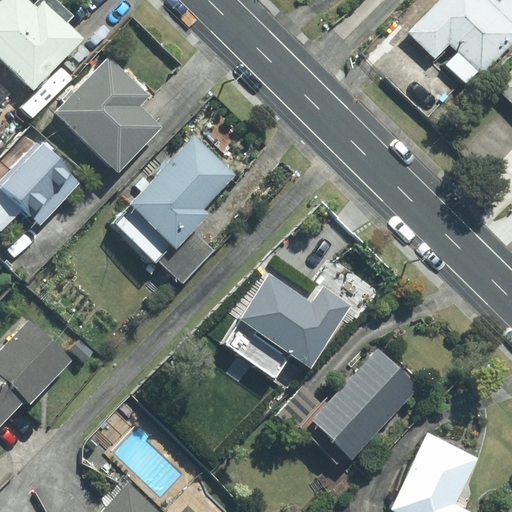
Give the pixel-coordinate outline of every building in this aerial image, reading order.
[(0,0),(0,66),(25,92),(77,40),(39,2),(31,9),(22,0),(0,0)] [(511,2),(509,0),(492,0),(487,6),(480,0),(434,0),(403,32),(431,59),(443,47),(474,78),(511,39),(511,2)] [(145,101),(104,59),(49,113),(110,175),(155,131),(135,110),(145,101)] [(511,64),(490,88),(511,108),(511,64)] [(0,98),(0,121),(11,109),(0,98)] [(48,212),(75,185),(51,160),(57,155),(28,125),(0,151),(0,224),(15,210),(23,218),(39,202),(48,212)] [(190,231),(202,217),(196,212),(231,172),(188,134),(124,207),(127,210),(112,226),(178,284),(210,248),(190,231)] [(313,250),(293,233),(267,263),(287,280),(313,250)] [(269,276),(235,321),(221,340),(268,376),(283,356),(303,372),(349,311),(317,287),(305,303),(269,276)] [(23,409),(69,363),(24,318),(0,342),(0,422),(19,404),(23,409)] [(297,393),(277,413),(331,466),(338,458),(343,463),(414,389),(373,350),(315,411),(297,393)] [(465,511),(449,504),(471,459),(422,434),(383,511),(465,511)] [(192,511),(183,503),(173,511),(155,511),(125,482),(96,511),(192,511)]
